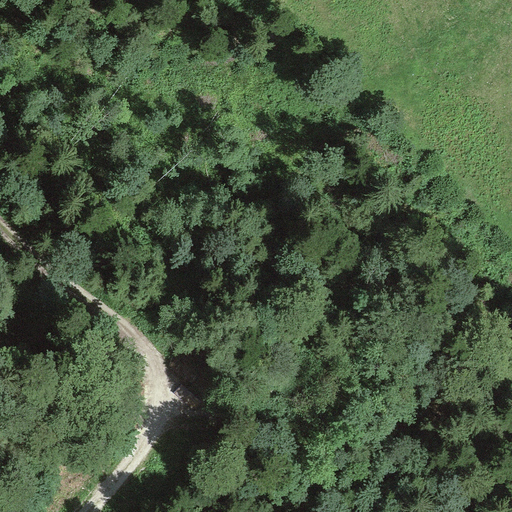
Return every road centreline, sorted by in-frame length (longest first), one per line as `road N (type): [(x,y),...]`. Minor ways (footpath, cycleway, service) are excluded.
road 1 (track): [(0,224),(143,348),(158,379),(150,437),(92,511)]
road 2 (track): [(268,511),(369,343),(338,302),(257,261)]
